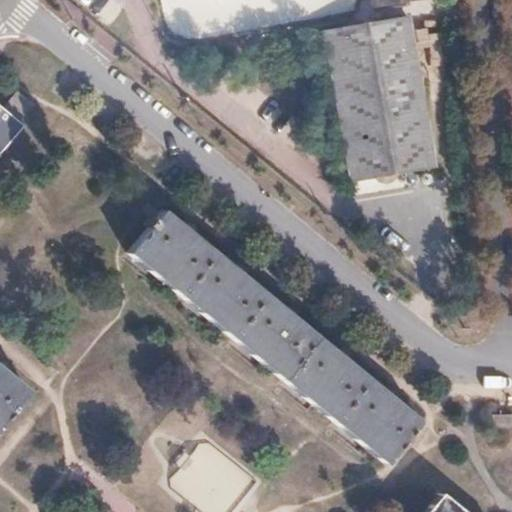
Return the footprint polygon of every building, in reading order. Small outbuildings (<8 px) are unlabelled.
[(404,17),(297,33),(298,43),(313,41),(315,55),(325,54),(346,177),(428,163),(404,17)] [(14,89),(5,100),(20,112),(29,102),(14,89)] [(5,100),(1,105),(16,117),(20,112),(5,100)] [(0,111),(0,145),(17,125),(0,111)] [(160,209),(125,252),(382,462),(417,419),(160,209)] [(0,369),(0,424),(27,391),(0,369)] [(461,511),(436,491),(418,511),(461,511)]
